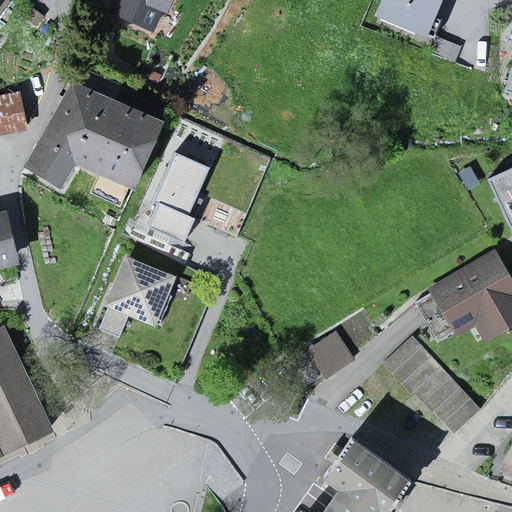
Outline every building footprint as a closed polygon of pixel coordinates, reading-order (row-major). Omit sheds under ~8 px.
[(0,0),(0,11),(8,0),(0,0)] [(118,0),(114,11),(157,30),(170,0),(118,0)] [(384,0),(376,20),(423,39),(439,0),(384,0)] [(511,94),(511,47),(499,90),(511,94)] [(0,79),(0,124),(23,119),(13,77),(0,79)] [(75,167),(134,193),(163,124),(71,85),(26,171),(58,192),(75,167)] [(208,169),(175,155),(154,205),(159,208),(186,219),(208,169)] [(511,162),(487,174),(511,229),(511,162)] [(185,250),(196,222),(186,219),(159,208),(148,235),(185,250)] [(0,270),(16,267),(4,215),(0,216),(0,270)] [(511,262),(500,243),(426,287),(452,329),(474,316),(486,335),(511,319),(511,262)] [(125,260),(105,307),(156,328),(176,282),(125,260)] [(338,326),(307,347),(326,376),(357,356),(338,326)] [(0,458),(56,433),(9,329),(0,332),(0,458)] [(414,333),(385,361),(455,431),(483,403),(414,333)] [(391,511),(413,481),(351,437),(322,478),(338,491),(334,497),(323,511),(391,511)] [(511,446),(502,467),(511,472),(511,446)]
